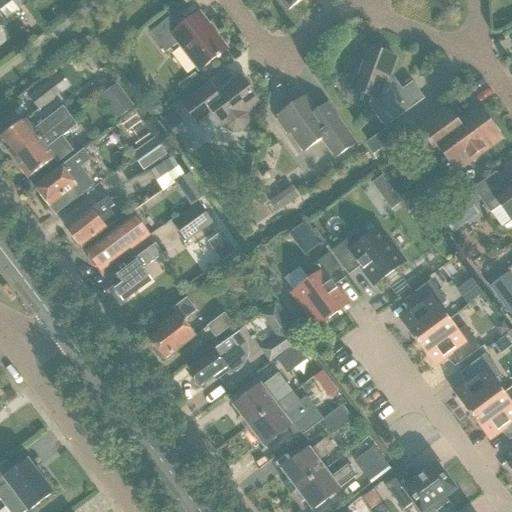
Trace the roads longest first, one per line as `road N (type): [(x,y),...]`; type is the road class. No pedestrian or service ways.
road 1 (residential): [(239,511),(0,198)]
road 2 (tertiary): [(199,511),(59,326)]
road 3 (residential): [(377,330),(508,511)]
road 4 (residential): [(3,336),(135,511)]
road 5 (residential): [(226,0),(277,60),(352,8)]
road 6 (residential): [(479,58),(352,8)]
